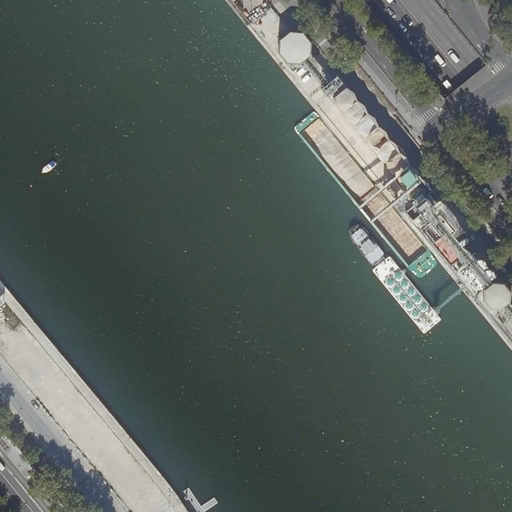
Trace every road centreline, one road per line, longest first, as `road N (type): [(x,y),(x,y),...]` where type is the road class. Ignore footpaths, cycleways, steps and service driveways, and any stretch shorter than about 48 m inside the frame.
road 1 (primary): [(377,0),(511,162)]
road 2 (primary): [(333,0),(438,129)]
road 3 (primary): [(511,120),(415,0)]
